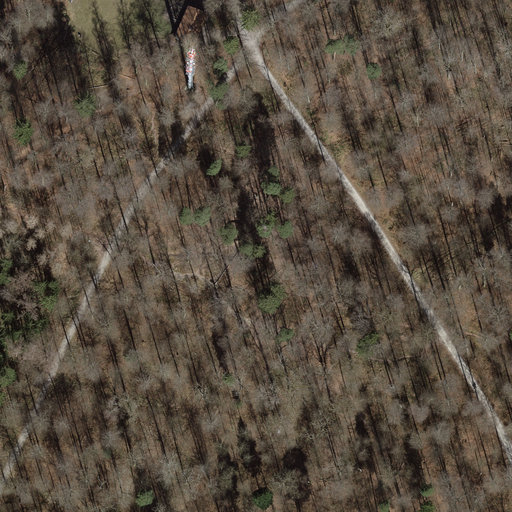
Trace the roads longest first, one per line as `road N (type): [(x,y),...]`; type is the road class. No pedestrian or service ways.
road 1 (track): [(0,488),(138,197),(251,48)]
road 2 (track): [(511,453),(375,225),(251,48)]
